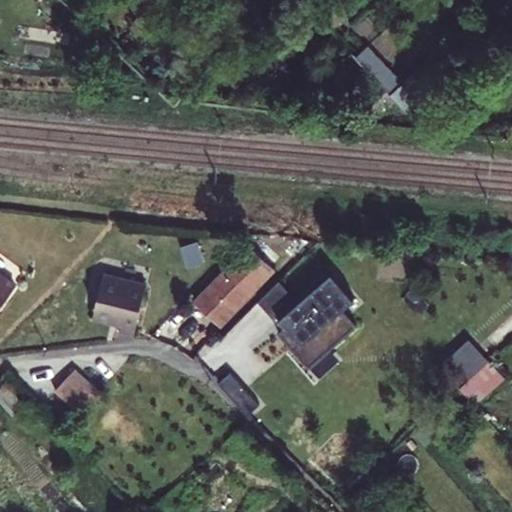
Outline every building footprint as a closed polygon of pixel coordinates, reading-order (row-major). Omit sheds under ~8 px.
[(366,44),(331,7),(319,18),(355,55),(366,44)] [(366,44),(355,55),(387,89),(390,92),(401,81),(366,44)] [(428,89),(412,71),(401,81),(390,92),(406,109),(428,89)] [(198,297),(223,322),(277,264),(252,240),(198,297)] [(0,269),(0,306),(18,282),(0,269)] [(283,325),(274,333),(306,369),(355,327),(339,310),(351,299),(327,272),(295,300),(276,317),(283,325)] [(131,337),(145,287),(103,275),(91,318),(118,326),(116,332),(131,337)] [(277,281),(259,299),(276,317),(295,300),(277,281)] [(76,362),(56,380),(78,403),(97,385),(76,362)] [(226,368),(214,380),(247,412),(258,399),(226,368)] [(483,385),(473,374),(459,387),(469,398),(483,385)]
